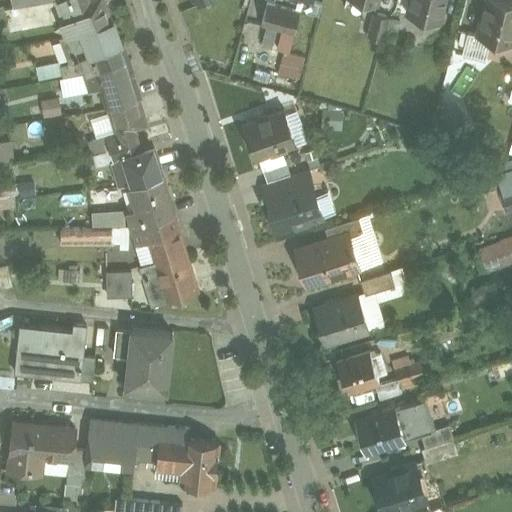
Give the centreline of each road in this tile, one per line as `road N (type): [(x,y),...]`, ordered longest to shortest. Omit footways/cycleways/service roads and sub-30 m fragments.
road 1 (residential): [(251,325),(146,0)]
road 2 (residential): [(0,298),(251,325)]
road 3 (residential): [(312,511),(251,325)]
